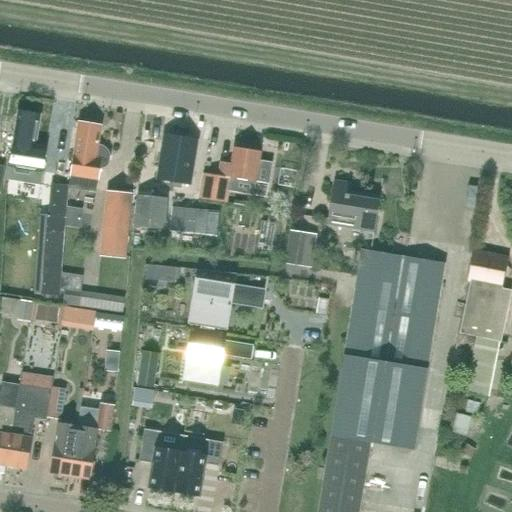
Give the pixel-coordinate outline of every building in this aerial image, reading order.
[(34,147),(40,115),(19,111),(10,166),(42,172),(46,149),(34,147)] [(98,146),(101,126),(78,122),(73,155),(73,156),(74,156),(70,176),(71,176),(68,188),(96,192),(97,180),(98,180),(101,160),(109,161),(109,156),(108,152),(105,149),(102,146),(98,146)] [(189,184),(196,141),(166,136),(159,179),(189,184)] [(255,182),(260,152),(234,148),(231,164),(220,162),(218,176),(203,173),(199,199),(226,203),(230,178),(255,182)] [(374,236),(383,179),(382,179),(379,196),(350,191),(351,183),(334,180),(328,220),(354,224),(352,232),(374,236)] [(47,216),(41,296),(58,297),(67,186),(53,185),(51,216),(47,216)] [(125,258),(131,194),(107,192),(100,256),(125,258)] [(167,199),(158,198),(138,196),(134,227),(163,230),(167,199)] [(172,208),(170,231),(217,236),(220,212),(172,208)] [(274,225),(262,223),(258,246),(270,248),(274,225)] [(233,248),(234,225),(224,224),(223,248),(233,248)] [(444,264),(371,252),(362,250),(331,435),(370,441),(414,448),(444,264)] [(508,258),(488,254),(473,251),(467,282),(470,283),(460,334),(475,337),(500,342),(511,291),(502,289),(508,258)] [(263,310),(266,290),(264,290),(234,285),(236,274),(196,270),(187,324),(227,331),(231,304),(263,310)] [(122,313),(124,299),(81,292),(79,306),(122,313)] [(30,322),(33,303),(22,301),(19,317),(18,320),(30,322)] [(65,307),(62,326),(93,331),(96,311),(65,307)] [(251,360),(253,345),(190,335),(189,335),(182,382),(217,388),(223,356),(251,360)] [(488,397),(500,342),(475,337),(464,392),(488,397)] [(75,356),(92,357),(93,343),(76,342),(75,356)] [(142,352),(137,385),(153,387),(158,355),(142,352)] [(2,381),(0,395),(0,406),(16,409),(20,384),(2,381)] [(16,409),(15,414),(34,417),(46,419),(51,389),(20,384),(16,409)] [(61,420),(66,389),(53,387),(48,418),(61,420)] [(114,406),(101,403),(100,410),(81,407),(78,427),(70,475),(89,478),(94,450),(97,430),(110,432),(114,406)] [(0,463),(7,465),(15,414),(16,409),(0,406),(0,463)] [(465,407),(459,424),(475,430),(481,413),(465,407)] [(15,414),(7,465),(26,468),(27,468),(31,440),(30,440),(34,417),(15,414)] [(70,475),(78,427),(59,424),(56,444),(54,444),(50,472),(70,475)] [(358,511),(370,441),(331,435),(317,511),(358,511)] [(174,492),(182,445),(142,438),(138,461),(152,464),(148,488),(174,492)] [(219,467),(223,443),(198,439),(197,447),(182,445),(174,492),(200,496),(205,464),(219,467)]
